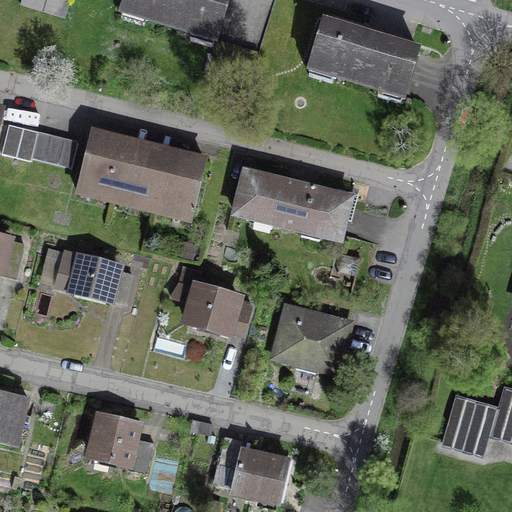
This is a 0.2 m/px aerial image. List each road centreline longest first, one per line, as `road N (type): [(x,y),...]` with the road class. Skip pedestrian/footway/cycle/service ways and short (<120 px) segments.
road 1 (residential): [(0,85),(438,200)]
road 2 (residential): [(0,361),(363,446)]
road 3 (residential): [(438,200),(363,446)]
road 4 (residential): [(490,23),(438,200)]
